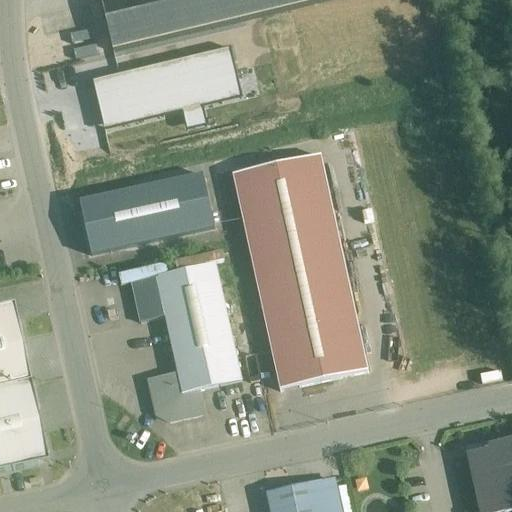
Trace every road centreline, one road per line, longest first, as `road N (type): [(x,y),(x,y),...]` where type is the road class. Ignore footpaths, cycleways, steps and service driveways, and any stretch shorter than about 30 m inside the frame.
road 1 (residential): [(12,0),(23,94),(101,482)]
road 2 (unclassified): [(101,482),(511,398)]
